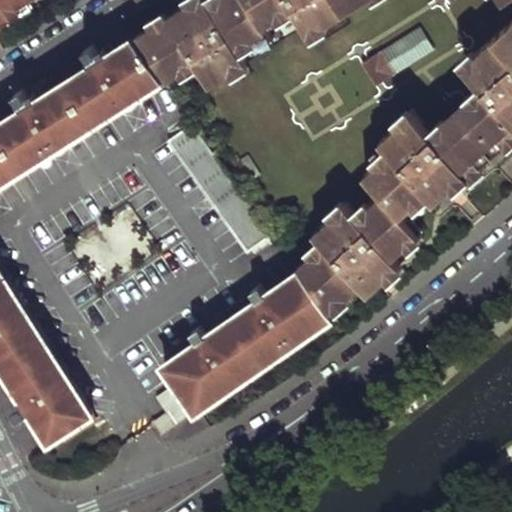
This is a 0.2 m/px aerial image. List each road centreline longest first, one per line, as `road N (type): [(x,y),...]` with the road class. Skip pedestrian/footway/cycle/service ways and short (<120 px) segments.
road 1 (residential): [(72,511),(323,406)]
road 2 (primary): [(323,406),(511,251)]
road 3 (primary): [(187,511),(323,406)]
road 4 (residential): [(115,0),(0,70)]
